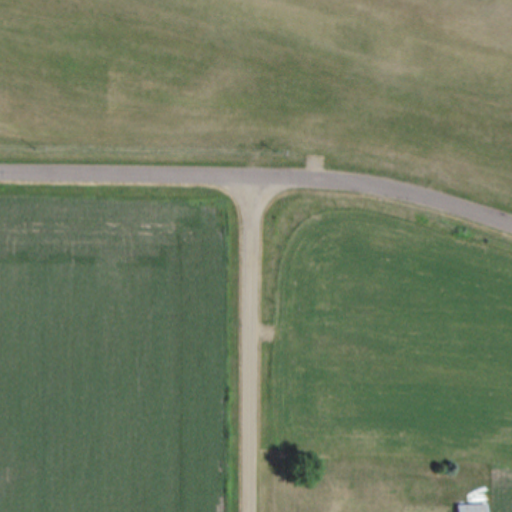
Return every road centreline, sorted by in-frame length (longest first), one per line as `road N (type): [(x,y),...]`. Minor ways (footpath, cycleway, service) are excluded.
road 1 (residential): [(511,217),(356,176),(0,168)]
road 2 (residential): [(250,511),(252,174)]
